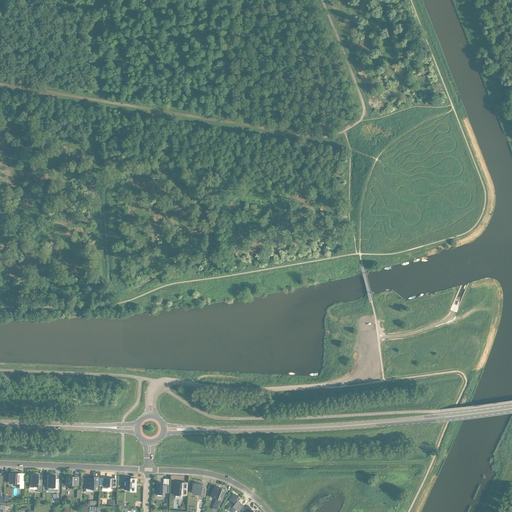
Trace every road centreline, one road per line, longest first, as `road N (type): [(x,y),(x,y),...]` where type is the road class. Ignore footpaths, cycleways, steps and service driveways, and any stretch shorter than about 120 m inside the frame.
road 1 (track): [(344,130),(325,138),(0,86)]
road 2 (primary): [(437,418),(183,430)]
road 3 (unclassified): [(150,397),(169,381),(228,390),(324,384)]
road 4 (residential): [(148,469),(0,463)]
road 5 (residential): [(267,511),(226,479),(148,469)]
